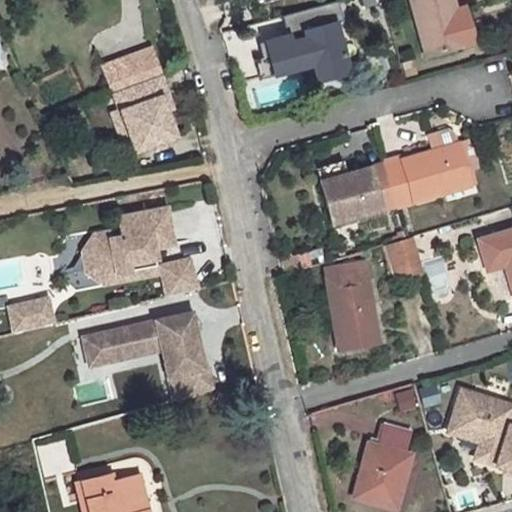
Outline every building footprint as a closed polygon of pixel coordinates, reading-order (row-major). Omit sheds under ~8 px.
[(451,0),(409,0),(416,22),(425,56),(473,42),(464,8),(455,11),(451,0)] [(302,69),(306,85),(345,77),(333,22),(253,39),(261,78),(302,69)] [(165,94),(158,74),(111,92),(117,110),(132,150),(172,135),(163,110),(158,96),(165,94)] [(163,110),(170,107),(165,94),(158,96),(163,110)] [(117,110),(110,113),(125,152),(132,150),(117,110)] [(430,152),(382,165),(393,204),(394,206),(467,185),(456,145),(452,133),(446,129),(425,135),(430,152)] [(466,142),(456,145),(467,185),(474,183),(470,170),(476,169),(470,149),(469,149),(466,142)] [(341,159),(314,167),(318,180),(344,173),(341,159)] [(344,173),(318,180),(330,222),(393,204),(382,165),(381,163),(344,173)] [(152,247),(170,244),(164,208),(116,217),(119,236),(108,238),(98,240),(89,252),(93,267),(105,275),(127,270),(126,263),(153,258),(152,247)] [(511,228),(475,240),(481,257),(498,251),(502,264),(511,298),(511,297),(511,228)] [(102,283),(156,272),(153,258),(126,263),(127,270),(105,275),(93,267),(89,252),(98,240),(108,238),(107,231),(94,233),(81,250),(86,273),(102,283)] [(412,235),(386,243),(396,277),(422,269),(412,235)] [(502,264),(498,251),(481,257),(484,270),(502,264)] [(282,275),(302,269),(297,254),(279,260),(282,275)] [(196,290),(188,259),(159,266),(166,296),(196,290)] [(362,263),(323,269),(326,292),(332,291),(337,323),(331,324),(336,352),(376,345),(362,263)] [(332,291),(326,292),(331,324),(337,323),(332,291)] [(55,321),(48,296),(11,306),(17,331),(25,329),(21,312),(42,306),(47,324),(55,321)] [(47,324),(42,306),(21,312),(25,329),(47,324)] [(102,361),(161,348),(172,400),(211,390),(206,367),(201,368),(189,314),(96,335),(102,361)] [(102,361),(96,335),(82,338),(88,364),(102,361)] [(396,412),(413,407),(407,388),(391,393),(396,412)] [(511,427),(507,426),(511,408),(511,405),(460,390),(448,430),(480,441),(475,458),(511,468),(511,427)] [(408,455),(403,454),(409,433),(383,424),(378,440),(368,438),(352,496),(395,507),(408,455)] [(44,474),(70,468),(63,439),(37,446),(44,474)] [(109,471),(78,479),(85,511),(148,511),(147,507),(137,509),(129,475),(111,480),(109,471)] [(138,473),(129,475),(137,509),(147,507),(138,473)]
